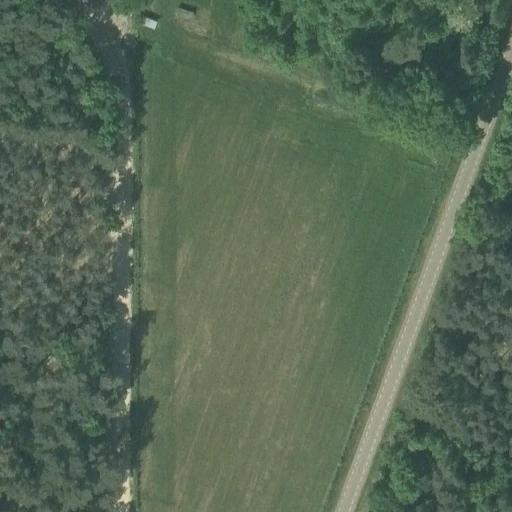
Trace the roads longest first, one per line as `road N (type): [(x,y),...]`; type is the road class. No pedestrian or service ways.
road 1 (unclassified): [(343,511),(511,49)]
road 2 (track): [(118,511),(120,87),(112,55)]
